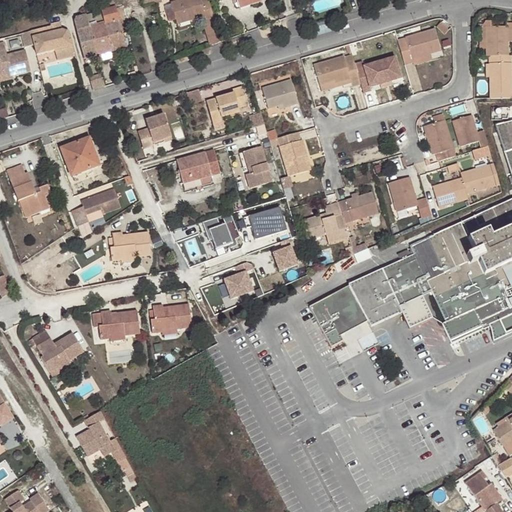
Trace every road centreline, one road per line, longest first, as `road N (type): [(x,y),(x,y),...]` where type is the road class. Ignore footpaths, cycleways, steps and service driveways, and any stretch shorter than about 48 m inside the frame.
road 1 (residential): [(449,0),(112,105)]
road 2 (residential): [(189,276),(127,153),(112,105)]
road 3 (residential): [(189,276),(25,301)]
road 4 (residential): [(83,511),(0,374)]
road 5 (residential): [(402,107),(460,89),(463,0)]
road 6 (residential): [(338,179),(324,132),(402,107)]
road 7 (unknown): [(134,168),(258,130)]
